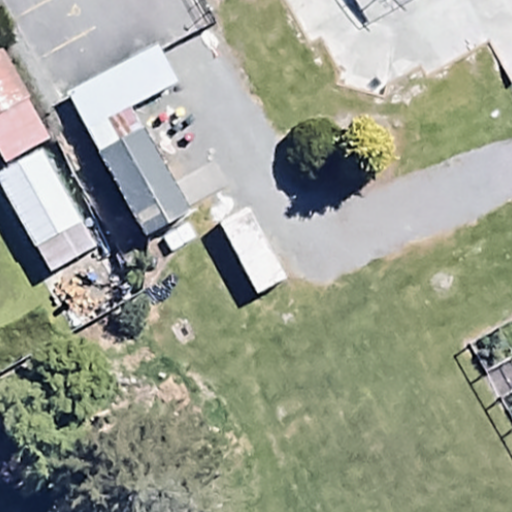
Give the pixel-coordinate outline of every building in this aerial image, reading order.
[(322,0),(354,59),(464,0),(322,0)] [(106,127),(172,90),(150,51),(62,101),(96,161),(118,148),(106,127)] [(46,149),(0,62),(0,169),(2,173),(46,149)] [(183,216),(141,140),(94,166),(136,242),(183,216)] [(90,251),(42,162),(0,184),(0,195),(44,277),(90,251)] [(284,287),(246,211),(216,226),(254,302),(284,287)] [(511,325),(465,354),(511,431),(511,325)]
